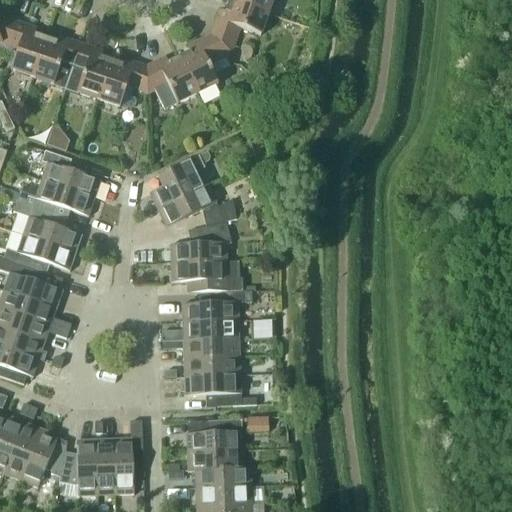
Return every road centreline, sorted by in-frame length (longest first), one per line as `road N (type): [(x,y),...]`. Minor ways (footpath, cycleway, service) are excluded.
road 1 (residential): [(120,318),(85,329),(76,365),(101,391),(138,383)]
road 2 (residential): [(120,318),(130,184)]
road 3 (residential): [(154,511),(149,402),(138,383)]
